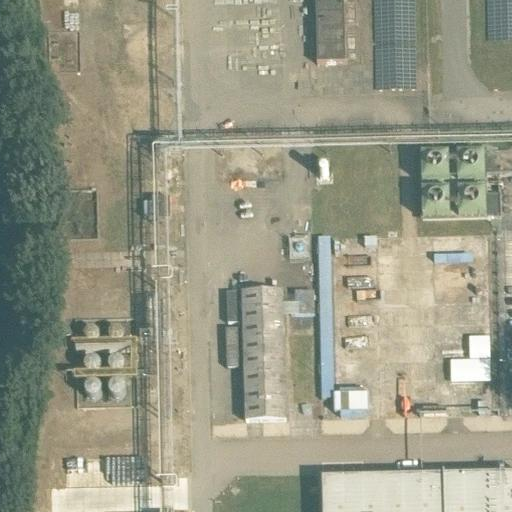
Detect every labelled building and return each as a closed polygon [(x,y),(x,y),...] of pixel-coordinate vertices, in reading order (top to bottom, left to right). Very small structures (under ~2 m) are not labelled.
[(346,63),(345,2),(344,0),(315,0),(317,66),(346,65),(346,63)] [(511,155),(421,158),(423,221),(501,220),(500,178),(511,178),(511,155)] [(170,221),(170,199),(153,200),(153,205),(146,205),(146,221),(170,221)] [(334,400),(331,240),(319,240),(323,401),(334,400)] [(283,318),(283,299),(283,294),(242,295),(246,424),(287,423),(283,318)] [(315,294),(295,294),(295,299),(296,318),(315,317),(315,294)] [(138,409),(137,354),(138,343),(137,320),(76,322),(78,411),(138,409)] [(470,339),(470,361),(452,361),(452,383),(491,382),(491,339),(470,339)] [(369,396),(335,396),(334,414),(369,414),(369,396)] [(323,511),(511,511),(511,478),(323,483),(323,511)]
